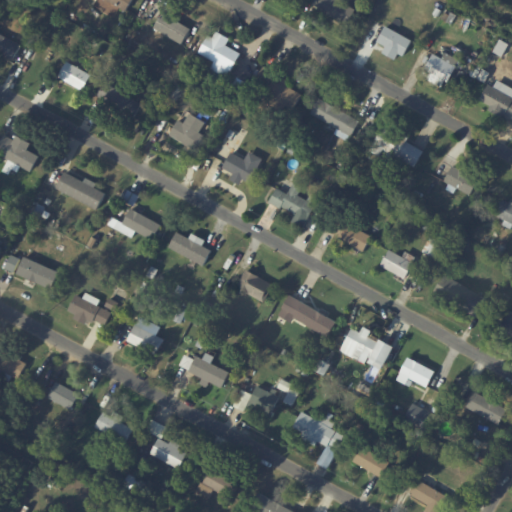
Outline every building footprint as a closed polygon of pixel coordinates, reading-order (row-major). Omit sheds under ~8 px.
[(136,0),(129,12),(109,0),(136,0)] [(341,0),(358,9),(350,25),(314,5),(316,0),(341,0)] [(458,15),(453,24),(445,20),(450,10),(458,15)] [(169,15),(194,29),(185,45),(164,33),(161,39),(153,34),(165,13),(169,15)] [(385,33),(388,27),(415,41),(406,57),(401,54),(398,60),(385,53),(389,47),(380,42),(385,33)] [(36,49),(28,44),(31,39),(24,35),(28,29),(43,37),(36,49)] [(232,41),(229,46),(243,54),(229,79),(213,69),(217,62),(201,53),(211,35),(216,38),(219,31),(233,39),(232,41)] [(0,32),(15,41),(22,45),(14,60),(0,52),(0,32)] [(153,36),(159,39),(153,48),(148,44),(153,36)] [(136,41),(142,45),(137,53),(131,49),(136,41)] [(449,53),(461,60),(457,66),(459,67),(451,81),(447,79),(443,87),(430,80),(433,75),(426,72),(436,54),(444,59),(447,52),(449,53)] [(62,78),(60,77),(69,61),(92,74),(83,90),(62,78)] [(274,72),(293,83),(291,87),(305,95),(295,111),(287,106),(284,112),(271,104),(274,99),(254,87),(266,67),(274,72)] [(262,71),(258,77),(254,74),(258,68),(262,71)] [(511,115),(507,113),(504,117),(492,110),(493,107),(482,101),(492,85),(496,87),(500,80),(511,86),(511,115)] [(105,106),(96,101),(107,82),(145,105),(134,123),(105,106)] [(187,87),(180,101),(173,97),(180,83),(187,87)] [(356,118),(363,122),(354,137),(313,114),(322,98),(356,118)] [(202,119),(208,123),(201,133),(207,136),(198,151),(172,135),(181,120),(186,124),(193,113),(202,119)] [(410,139),(409,142),(426,151),(417,168),(396,156),(394,161),(386,156),(389,150),(386,149),(382,157),(372,151),(385,128),(397,135),(400,131),(411,137),(410,139)] [(18,138),(30,145),(29,149),(41,156),(32,172),(23,167),(19,173),(14,169),(10,175),(4,171),(10,161),(5,158),(8,154),(0,149),(0,144),(5,134),(15,140),(17,137),(18,138)] [(292,148),(297,151),(294,156),(288,153),(292,148)] [(242,178),(225,168),(222,172),(212,167),(218,156),(220,157),(222,152),(231,157),(234,152),(253,163),(257,156),(266,161),(253,184),(242,178)] [(343,160),(352,165),(348,172),(339,166),(343,160)] [(456,187),(446,181),(454,166),(461,170),(464,164),(472,169),(469,175),(480,181),(472,195),(456,187)] [(68,172),(86,182),(88,178),(99,184),(97,188),(108,194),(99,211),(59,189),(68,172)] [(303,192),(301,195),(310,201),(314,194),(322,198),(307,226),(297,220),(299,216),(284,207),(283,209),(271,203),(280,188),(290,194),(296,183),(305,188),(303,192)] [(388,192),(393,184),(405,191),(400,200),(388,192)] [(131,190),(142,197),(136,207),(125,200),(131,190)] [(511,223),(498,216),(499,214),(497,213),(503,201),(505,202),(506,200),(511,203),(511,223)] [(39,205),(45,208),(40,218),(34,215),(39,205)] [(125,211),(122,217),(117,214),(120,208),(125,211)] [(139,212),(164,226),(155,241),(138,231),(134,238),(116,228),(120,220),(125,224),(134,209),(139,212)] [(432,213),(430,219),(423,216),(426,210),(432,213)] [(359,228),(374,237),(367,252),(340,238),(348,223),(359,228)] [(424,253),(435,231),(452,240),(447,250),(446,249),(440,261),(424,253)] [(206,240),(208,241),(205,246),(214,251),(206,266),(172,247),(180,232),(192,239),(195,234),(206,240)] [(100,240),(95,248),(90,246),(95,237),(100,240)] [(410,275),(407,280),(383,266),(392,250),(405,258),(408,252),(418,258),(415,263),(416,263),(410,275)] [(452,254),(438,277),(434,275),(447,252),(452,254)] [(24,283),(26,280),(15,275),(16,273),(7,269),(14,255),(49,271),(42,287),(38,285),(36,290),(24,284),(24,283)] [(161,270),(156,280),(149,276),(154,266),(161,270)] [(253,272),(276,285),(266,303),(246,292),(245,295),(239,292),(241,288),(239,287),(248,270),(253,272)] [(479,317),(478,318),(436,294),(447,275),(489,299),(479,317)] [(188,289),(184,295),(178,292),(181,285),(188,289)] [(102,302),(100,305),(114,312),(107,326),(96,320),(95,323),(90,321),(88,325),(76,319),(78,315),(71,311),(79,295),(86,298),(88,293),(103,300),(102,302)] [(296,298),(333,320),(324,335),(295,317),(296,316),(284,309),(292,295),(296,298)] [(109,307),(108,306),(112,299),(120,303),(116,311),(109,307)] [(189,311),(183,324),(176,321),(182,307),(189,311)] [(511,338),(500,330),(511,312),(511,338)] [(142,318),(162,327),(158,335),(167,340),(159,356),(130,342),(142,317),(142,318)] [(270,320),(280,326),(277,332),(266,325),(270,320)] [(363,334),(393,350),(385,365),(370,357),(366,363),(342,350),(354,329),(363,334)] [(197,346),(201,340),(207,343),(204,350),(197,346)] [(0,348),(12,355),(14,351),(24,356),(22,360),(29,364),(20,380),(14,376),(11,381),(1,376),(3,371),(0,369),(0,348)] [(217,358),(214,363),(232,373),(224,389),(212,383),(209,388),(202,384),(205,379),(181,366),(187,355),(197,361),(199,357),(205,360),(208,353),(217,358)] [(315,353),(320,356),(315,365),(310,363),(315,353)] [(437,372),(429,387),(411,378),(408,384),(399,380),(410,358),(437,371),(437,372)] [(334,365),(328,376),(318,371),(324,360),(334,365)] [(285,390),(281,388),(285,380),(304,389),(296,405),(295,405),(291,413),(288,411),(291,405),(289,403),(288,404),(286,403),(291,394),(285,390)] [(80,395),(88,399),(79,414),(50,398),(59,383),(80,395)] [(356,385),(364,390),(361,396),(351,390),(353,387),(354,388),(356,385)] [(263,389),(272,393),(274,389),(279,391),(277,395),(282,397),(274,413),(252,403),(260,387),(263,389)] [(253,395),(246,412),(235,407),(243,390),(253,395)] [(469,406),(477,392),(508,410),(500,425),(468,407),(469,406)] [(364,393),(372,397),(370,401),(362,397),(364,393)] [(442,396),(447,398),(444,404),(439,401),(442,396)] [(367,405),(364,412),(359,409),(362,402),(367,405)] [(418,406),(435,416),(426,433),(405,421),(414,404),(418,406)] [(106,413),(113,417),(116,412),(126,417),(123,423),(139,432),(130,447),(97,428),(106,413)] [(325,416),(338,424),(335,429),(349,438),(341,451),(331,445),(330,448),(320,442),(318,446),(303,438),(306,433),(296,428),(305,412),(320,422),(324,415),(325,416)] [(80,419),(74,428),(65,423),(71,414),(80,419)] [(174,441),(184,446),(181,450),(190,455),(181,470),(153,455),(161,439),(171,445),(174,441)] [(381,477),(355,462),(364,446),(392,463),(384,478),(381,477)] [(228,477),(242,484),(229,508),(219,503),(224,494),(205,484),(214,469),(228,477)] [(427,484),(450,498),(442,511),(427,511),(430,506),(412,495),(420,480),(427,484)] [(294,511),(295,511),(254,511),(253,511),(262,494),(294,511)]
